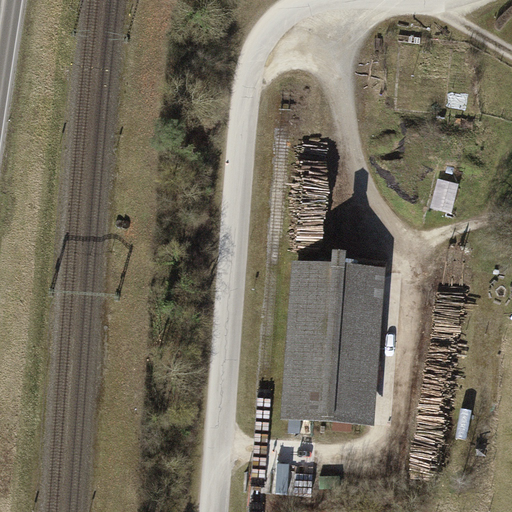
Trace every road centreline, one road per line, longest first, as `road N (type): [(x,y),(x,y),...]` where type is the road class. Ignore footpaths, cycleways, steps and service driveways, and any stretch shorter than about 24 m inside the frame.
road 1 (track): [(217,449),(338,458),(375,449),(393,433),(417,259),(364,192),(343,131),(327,42),(330,0)]
road 2 (unclassified): [(213,511),(240,119),(252,52),(281,14),(315,0)]
